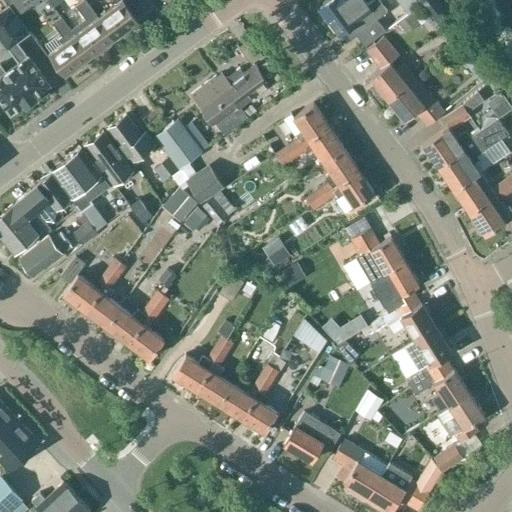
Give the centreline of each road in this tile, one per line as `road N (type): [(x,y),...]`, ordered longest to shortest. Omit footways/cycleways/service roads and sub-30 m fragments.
road 1 (residential): [(476,280),(274,0)]
road 2 (unclassified): [(12,162),(241,0)]
road 3 (residential): [(176,418),(11,281)]
road 4 (residential): [(176,418),(325,511)]
road 5 (tertiary): [(113,490),(0,362)]
